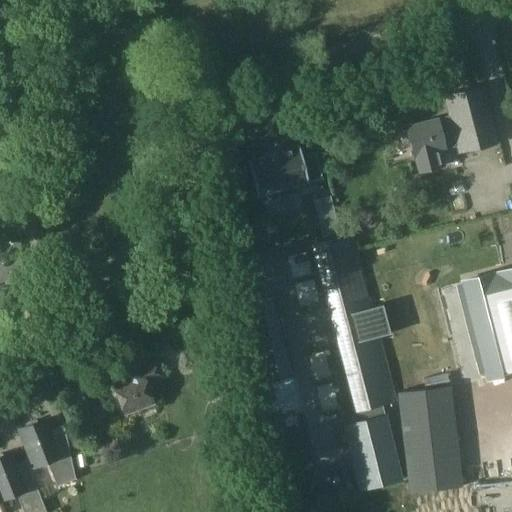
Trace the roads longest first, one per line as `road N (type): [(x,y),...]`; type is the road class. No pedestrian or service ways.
road 1 (unclassified): [(0,389),(195,150),(242,104),(322,59),(511,11)]
road 2 (unknown): [(38,347),(20,276),(21,0)]
